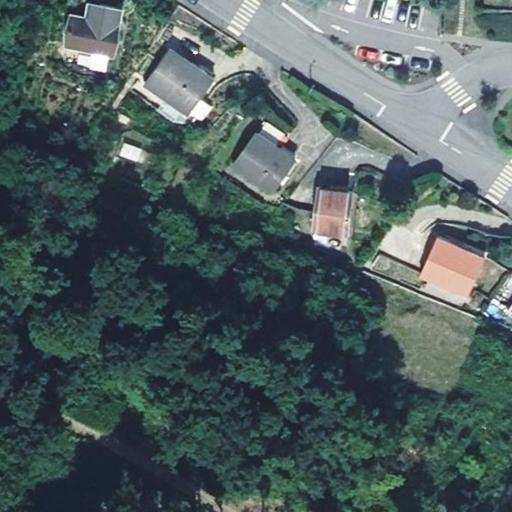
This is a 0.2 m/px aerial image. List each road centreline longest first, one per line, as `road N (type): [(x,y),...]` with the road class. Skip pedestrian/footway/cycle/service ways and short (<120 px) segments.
road 1 (residential): [(285,39),(300,19),(488,63)]
road 2 (residential): [(285,39),(422,131)]
